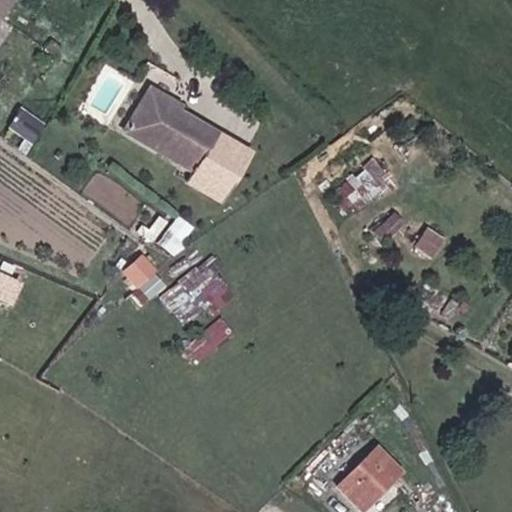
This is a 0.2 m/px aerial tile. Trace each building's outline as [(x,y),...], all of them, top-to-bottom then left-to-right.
[(220,132),(180,110),(173,105),(176,100),(153,87),(128,130),(200,170),(220,132)] [(173,105),(180,110),(183,104),(176,100),(173,105)] [(34,140),(43,124),(20,108),(10,123),(34,140)] [(449,240),(429,226),(416,245),(436,259),(449,240)] [(140,287),(156,275),(144,259),(128,271),(140,287)] [(193,333),(235,296),(204,259),(161,296),(193,333)] [(0,299),(10,304),(22,282),(0,270),(0,299)] [(379,446),(339,485),(362,511),(363,511),(405,471),(379,446)]
